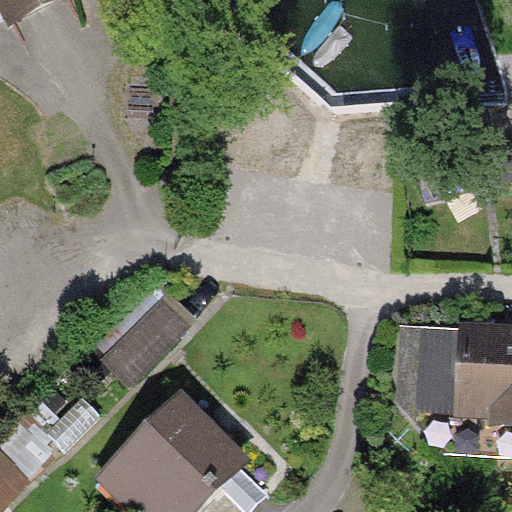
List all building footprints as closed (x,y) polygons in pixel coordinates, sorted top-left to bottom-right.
[(0,0),(0,14),(11,33),(70,0),(0,0)] [(188,332),(166,309),(109,366),(131,388),(188,332)] [(464,347),(404,344),(401,397),(438,439),(461,419),(491,420),(489,459),(511,460),(511,339),(465,338),(464,347)] [(200,511),(243,470),(181,409),(104,487),(129,511),(137,511),(150,499),(162,511),(200,511)] [(0,508),(26,484),(0,457),(0,508)]
